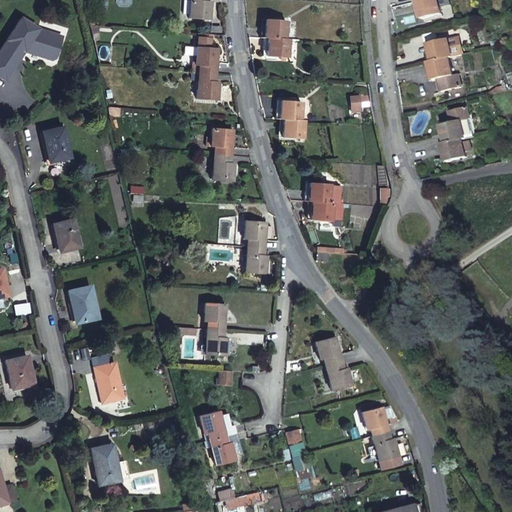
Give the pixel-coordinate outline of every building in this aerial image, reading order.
[(188,0),(187,16),(207,19),(209,1),(205,0),(188,0)] [(419,0),(418,0),(422,17),(441,13),(438,0),(419,0)] [(22,16),(25,8),(16,5),(14,13),(22,16)] [(268,17),(266,53),(270,53),(288,54),(289,36),(287,36),(288,18),(268,17)] [(195,44),(194,53),(193,64),(197,65),(197,71),(194,98),(215,100),(216,80),(212,79),(214,46),(208,45),(209,32),(197,31),(195,44)] [(449,38),(429,43),(434,62),(430,62),(434,79),(453,74),(449,58),(453,57),(449,38)] [(22,51),(6,40),(0,48),(0,77),(3,80),(22,51)] [(194,53),(190,53),(189,70),(197,71),(197,65),(193,64),(194,53)] [(302,99),(282,98),(281,107),(278,107),(277,115),(285,116),(285,134),(304,135),(305,117),(301,117),(302,99)] [(469,107),(451,111),(453,121),(443,124),(446,142),(442,143),(446,160),(466,156),(462,138),(466,137),(462,120),(471,118),(469,107)] [(212,145),(212,153),(210,178),(231,179),(232,161),(229,161),(231,127),(210,126),(209,145),(212,145)] [(67,157),(60,127),(40,132),(47,162),(67,157)] [(332,216),(342,217),(345,199),(331,198),(332,180),(313,178),(311,195),(314,195),(312,214),(332,216)] [(262,224),(262,220),(242,219),(241,238),(244,238),(242,272),(263,274),(264,254),(260,254),(261,235),(262,224)] [(77,247),(70,220),(51,224),(57,252),(77,247)] [(318,248),(317,258),(328,259),(329,249),(318,248)] [(97,318),(89,286),(68,291),(71,303),(73,302),(78,322),(97,318)] [(218,338),(219,330),(221,306),(201,304),(200,321),(204,322),(201,355),(222,357),(223,339),(218,338)] [(337,332),(317,338),(322,356),(327,355),(336,386),(355,381),(350,363),(346,364),(337,332)] [(91,358),(94,367),(102,402),(122,398),(114,362),(112,363),(111,359),(107,360),(106,354),(91,358)] [(32,383),(25,355),(4,361),(11,389),(32,383)] [(228,371),(211,370),(210,381),(227,382),(228,371)] [(390,400),(385,402),(388,413),(391,412),(393,418),(398,417),(395,411),(390,400)] [(384,401),(364,406),(369,426),(372,425),(380,456),(401,451),(397,432),(393,433),(388,413),(385,402),(384,401)] [(221,435),(219,426),(216,414),(216,410),(196,415),(200,434),(205,433),(206,439),(208,446),(212,465),(232,460),(229,450),(228,442),(223,443),(221,435)] [(216,414),(219,426),(221,435),(223,443),(228,442),(229,450),(237,448),(231,423),(227,424),(224,412),(216,414)] [(115,479),(108,444),(87,448),(95,484),(115,479)] [(380,456),(382,463),(403,458),(401,451),(380,456)] [(1,485),(0,481),(0,503),(14,499),(10,483),(1,485)] [(217,492),(220,500),(233,497),(231,488),(217,492)] [(413,511),(411,501),(374,511),(373,511),(413,511)]
